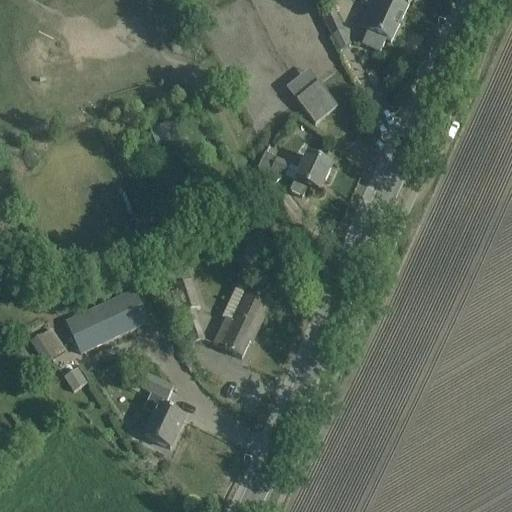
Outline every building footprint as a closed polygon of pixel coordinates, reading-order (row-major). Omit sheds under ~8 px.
[(387,43),(392,45),(409,9),(389,0),(351,0),(378,12),(364,42),(365,42),(362,49),(380,57),(387,43)] [(389,0),(409,9),(413,0),(389,0)] [(343,34),(332,11),(320,17),(331,40),(343,34)] [(336,110),(317,86),(295,104),(314,128),(336,110)] [(265,155),(257,170),(260,176),(270,191),(285,181),(286,180),(292,167),(265,155)] [(295,184),(291,194),(303,200),(308,189),(320,195),(332,169),(314,161),(308,158),(302,171),(301,172),(295,184)] [(252,219),(233,231),(262,277),(283,264),(254,218),(253,219),(252,219)] [(192,284),(174,290),(193,347),(205,342),(195,312),(201,310),(192,284)] [(214,348),(224,352),(242,361),(270,303),(252,294),(249,293),(233,326),(226,323),(214,348)] [(81,357),(147,326),(133,295),(109,306),(106,300),(90,307),(88,303),(61,315),(81,357)] [(41,337),(28,345),(43,368),(56,359),(41,337)] [(86,387),(77,372),(63,381),(73,396),(86,387)] [(146,439),(171,451),(185,421),(161,410),(164,402),(168,404),(174,392),(149,379),(143,392),(153,397),(145,412),(156,418),(146,439)]
